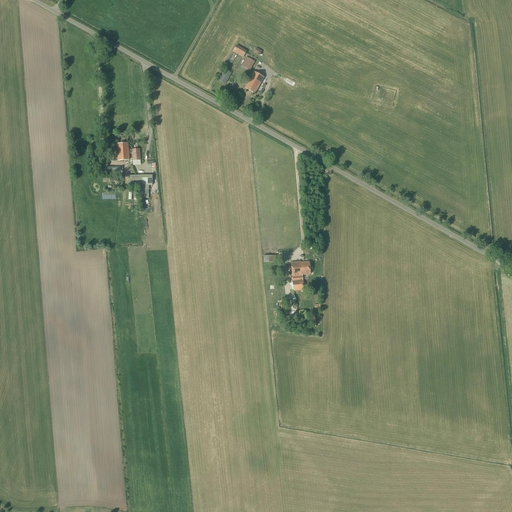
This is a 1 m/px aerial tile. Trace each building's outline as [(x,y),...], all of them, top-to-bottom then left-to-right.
[(235,46),(232,52),(242,58),(246,52),(235,46)] [(245,56),(240,65),(250,71),(255,62),(245,56)] [(225,84),(232,73),(224,69),(218,80),(225,84)] [(254,94),(263,78),(254,72),(245,89),(254,94)] [(128,150),(128,143),(117,144),(118,161),(129,160),(129,154),(132,154),(133,161),(140,161),(139,149),(128,150)] [(100,157),(100,155),(97,155),(97,157),(92,157),(92,163),(100,163),(100,157)] [(136,176),(128,175),(128,186),(136,186),(136,176)] [(148,186),(148,180),(148,176),(141,176),(136,176),(136,186),(140,186),(140,190),(148,190),(148,186)] [(302,276),(302,275),(310,274),(309,262),(291,264),(293,277),(292,277),(293,281),(292,281),(294,291),(304,290),(303,280),(302,276)] [(305,311),(297,311),(297,319),(300,319),(300,320),(305,320),(305,311)]
